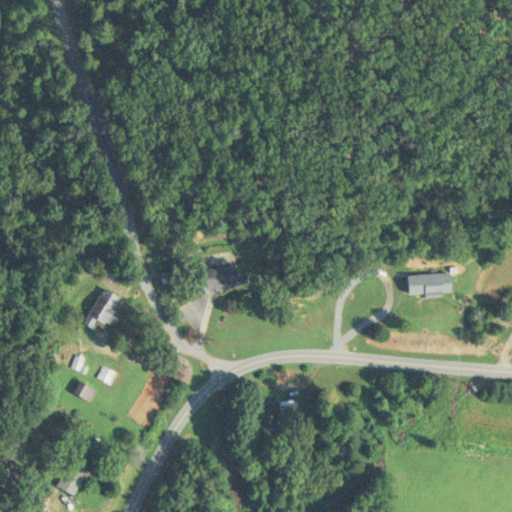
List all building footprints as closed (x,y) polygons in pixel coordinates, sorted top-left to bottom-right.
[(205,267),(205,287),(237,287),(237,266),(205,267)] [(449,273),(405,273),(405,293),(449,292),(449,273)] [(121,298),(103,286),(81,321),(90,327),(95,319),(104,324),(121,298)] [(72,391),(87,400),(94,390),(79,381),(72,391)] [(297,432),(297,399),(278,399),(278,432),(297,432)] [(72,494),(80,476),(88,480),(97,459),(73,448),(55,486),(72,494)]
